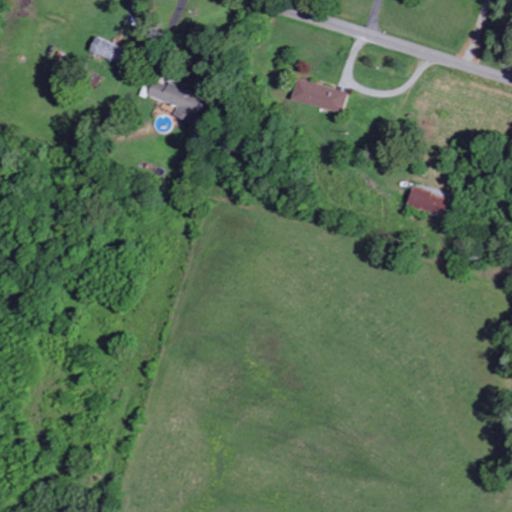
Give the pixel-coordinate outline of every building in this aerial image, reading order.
[(90,54),(120,61),(123,44),(93,38),(90,54)] [(99,86),(102,76),(89,73),(86,83),(99,86)] [(155,78),(149,94),(180,106),(176,116),(198,124),(208,97),(155,78)] [(293,100),(343,113),(348,91),(298,78),(293,100)] [(408,204),(443,217),(451,196),(416,183),(408,204)]
